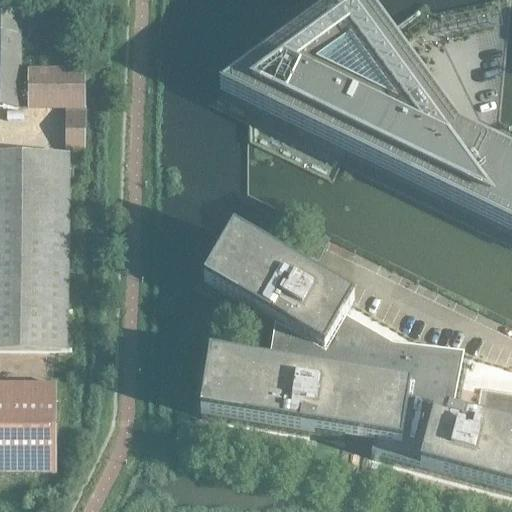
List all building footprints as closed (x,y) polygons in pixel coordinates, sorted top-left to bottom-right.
[(511,160),(460,136),(360,0),(350,0),(219,96),(511,237),(511,160)] [(0,110),(20,110),(21,15),(0,14),(0,110)] [(85,153),(86,73),(27,73),(27,110),(65,110),(65,153),(85,153)] [(0,354),(67,355),(69,181),(69,158),(0,157),(0,354)] [(461,401),(468,364),(407,357),(403,347),(402,346),(400,345),(397,343),(395,342),(393,342),(391,342),(389,342),(387,343),(385,344),(384,345),(382,348),(381,348),(377,353),(343,326),(355,307),(235,237),(204,289),(286,337),(282,374),(210,363),(201,421),(345,444),(348,429),(379,433),(372,461),(511,498),(511,436),(444,419),(449,399),(461,401)] [(0,474),(54,475),(54,389),(0,389),(0,474)]
